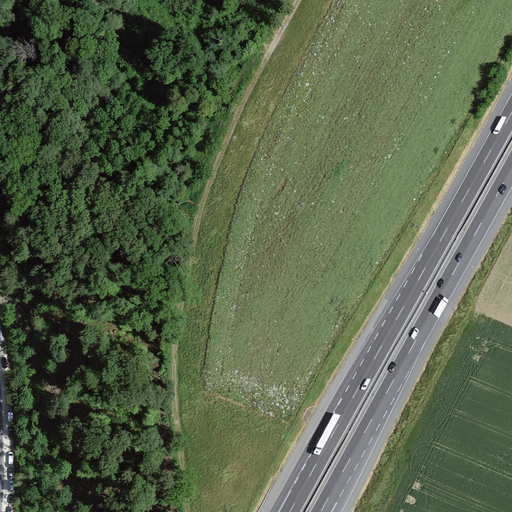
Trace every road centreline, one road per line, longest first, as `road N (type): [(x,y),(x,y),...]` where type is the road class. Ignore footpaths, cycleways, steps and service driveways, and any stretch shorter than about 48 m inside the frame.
road 1 (motorway): [(511,112),(299,495)]
road 2 (motorway): [(320,511),(511,167)]
